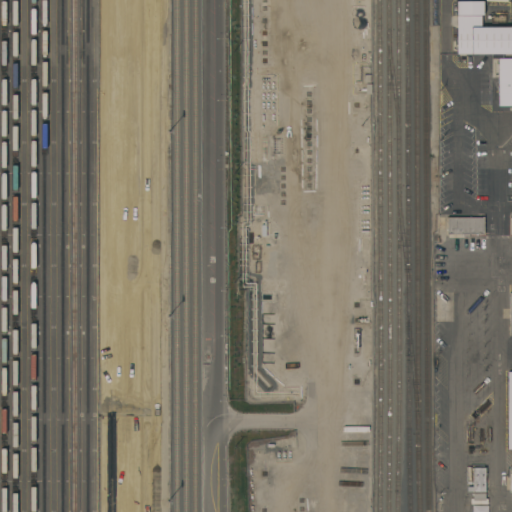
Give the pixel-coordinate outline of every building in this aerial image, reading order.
[(511,54),(456,54),(456,1),(484,1),(484,16),(483,16),(483,27),(511,27),(511,54)] [(499,59),(511,59),(511,105),(499,105),(499,59)] [(484,217),(484,234),(469,234),(469,237),(464,237),(464,234),(447,234),(447,217),(484,217)] [(268,250),(279,250),(279,254),(277,254),(277,275),(274,275),(274,277),(271,277),(271,275),(268,275),(268,250)] [(486,492),(479,492),(479,494),(474,494),(473,467),(485,467),(486,492)]
